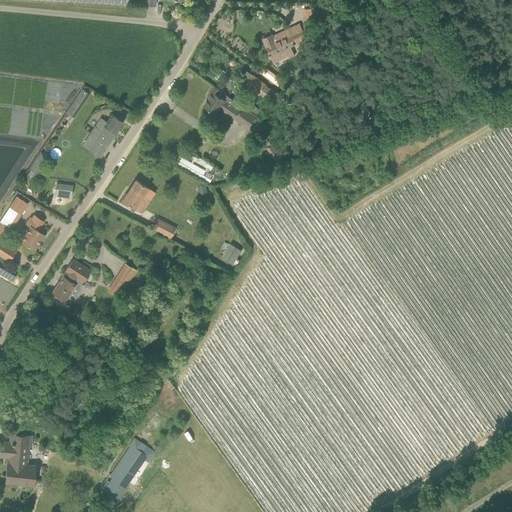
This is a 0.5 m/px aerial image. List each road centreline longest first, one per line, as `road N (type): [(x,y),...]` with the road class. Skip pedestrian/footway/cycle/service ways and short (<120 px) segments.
road 1 (unclassified): [(0,329),(195,38)]
road 2 (unclassified): [(0,9),(170,25),(195,38)]
road 3 (track): [(511,428),(384,511)]
